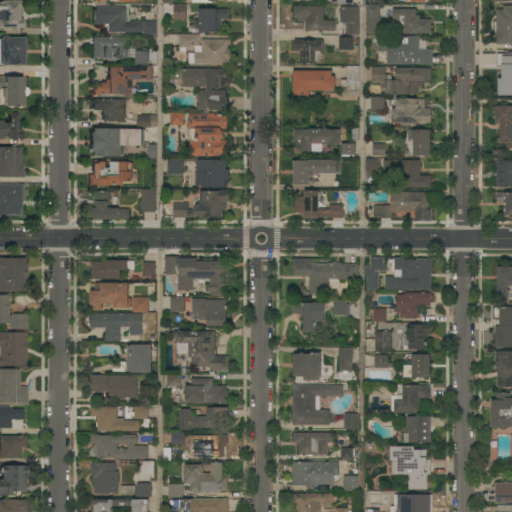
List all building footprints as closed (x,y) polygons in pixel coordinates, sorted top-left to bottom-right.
[(18,0),(18,19),(22,19),(22,28),(8,28),(8,29),(2,29),(2,28),(0,28),(0,0),(18,0)] [(175,20),(175,4),(187,4),(187,20),(175,20)] [(366,4),(379,4),(379,17),(381,17),(381,20),(385,20),(385,33),(366,33),(366,4)] [(125,7),(125,23),(129,23),(129,21),(156,21),(156,35),(143,35),(143,32),(106,32),(106,24),(92,24),(92,10),(95,10),(95,6),(125,7)] [(323,21),(335,21),(335,30),(329,30),(329,31),(305,30),(305,21),(298,21),(298,18),(294,18),(294,6),(324,6),(323,21)] [(511,6),(511,44),(496,44),(496,10),(503,10),(503,6),(511,6)] [(359,35),(346,35),(346,23),(340,23),(340,7),(358,7),(358,9),(359,9),(359,35)] [(221,32),(199,33),(199,28),(194,28),(194,20),(199,20),(199,9),(227,9),(227,19),(221,19),(221,32)] [(396,33),(396,25),(392,25),(392,15),(391,15),(391,11),(392,11),(392,9),(415,9),(415,15),(420,15),(420,19),(431,19),(431,33),(396,33)] [(200,34),(200,47),(191,47),(179,47),(179,34),(200,34)] [(22,37),(23,65),(0,65),(0,36),(1,36),(5,36),(6,37),(22,37)] [(387,64),(387,51),(378,51),(378,37),(397,37),(397,44),(408,44),(408,36),(419,36),(419,50),(432,50),(432,64),(387,64)] [(125,37),(125,48),(129,48),(129,58),(125,58),(113,58),(113,52),(110,52),(110,58),(91,58),(91,37),(125,37)] [(353,50),(339,50),(339,38),(353,38),(353,50)] [(228,40),(228,48),(231,48),(231,51),(233,51),(233,56),(231,56),(231,58),(232,58),(232,64),(195,64),(195,52),(202,52),(202,39),(228,40)] [(321,39),(321,41),(324,41),(324,51),(321,51),(321,62),(317,62),(317,63),(300,63),(300,50),(295,50),(295,40),(321,39)] [(135,64),(135,51),(136,51),(136,49),(147,49),(147,51),(148,51),(148,64),(135,64)] [(511,52),(511,95),(498,95),(498,80),(502,80),(502,66),(497,66),(497,53),(508,53),(508,52),(511,52)] [(359,97),(340,97),(340,80),(347,80),(347,66),(359,66),(359,97)] [(92,83),(104,83),(104,81),(104,80),(107,79),(106,67),(132,68),(151,68),(151,80),(132,80),(132,95),(92,95),(92,83)] [(385,67),(386,82),(371,83),(371,68),(385,67)] [(183,86),(184,68),(226,69),(226,97),(228,97),(228,101),(229,101),(229,106),(228,106),(228,110),(197,110),(197,104),(199,104),(199,91),(203,90),(207,90),(207,86),(183,86)] [(431,81),(421,81),(421,95),(391,95),(391,80),(395,80),(395,77),(394,77),(394,69),(397,69),(397,68),(412,68),(411,71),(414,71),(414,68),(431,69),(431,81)] [(332,71),(332,76),(335,76),(335,90),(334,90),(334,91),(324,91),(324,90),(309,90),(309,95),(294,95),(294,71),(332,71)] [(22,87),(24,87),(26,89),(27,91),(26,93),(26,95),(24,96),(22,97),(22,107),(3,107),(3,97),(1,97),(1,88),(3,88),(3,87),(0,87),(0,76),(22,77),(22,87)] [(371,97),(384,97),(384,110),(371,110),(371,97)] [(125,99),(125,122),(101,121),(101,111),(99,111),(99,110),(91,110),(91,99),(125,99)] [(421,100),(421,109),(431,109),(430,123),(395,122),(395,113),(392,113),(393,107),(394,103),(394,99),(421,100)] [(511,149),(507,149),(507,143),(500,143),(500,124),(496,124),(496,106),(511,106),(511,149)] [(170,125),(170,112),(184,112),(184,125),(170,125)] [(18,126),(19,126),(19,131),(22,131),(22,139),(8,139),(8,137),(0,137),(0,121),(8,121),(8,113),(18,113),(18,126)] [(208,115),(208,113),(215,113),(215,115),(227,114),(228,127),(227,127),(227,129),(221,129),(222,131),(224,131),(224,138),(222,138),(222,140),(228,140),(228,144),(229,144),(229,151),(228,151),(228,157),(190,157),(190,140),(190,130),(188,130),(187,128),(187,125),(188,123),(188,115),(208,115)] [(156,115),(156,127),(137,127),(137,115),(156,115)] [(144,146),(123,146),(123,157),(91,158),(91,153),(88,153),(88,132),(91,132),(91,129),(122,129),(122,130),(144,130),(144,146)] [(340,145),(338,145),(338,146),(330,146),(330,145),(328,145),(328,144),(312,144),(312,153),(296,153),(296,146),(298,146),(298,141),(293,141),(293,130),(340,130),(340,145)] [(430,156),(413,156),(413,146),(412,146),(412,142),(408,142),(408,134),(407,134),(407,132),(409,132),(409,130),(431,130),(430,156)] [(342,143),(355,143),(355,155),(342,155),(342,143)] [(385,143),(385,158),(373,158),(372,144),(385,143)] [(158,158),(149,159),(149,145),(157,145),(158,158)] [(0,147),(20,147),(21,166),(23,166),(23,177),(0,177),(0,147)] [(167,175),(167,159),(183,159),(183,174),(167,175)] [(294,161),(309,161),(309,160),(336,160),(336,159),(340,159),(340,171),(337,171),(337,173),(314,174),(314,175),(313,177),(311,177),(311,185),(294,184),(294,161)] [(365,172),(365,159),(378,159),(378,172),(365,172)] [(106,160),(106,162),(131,162),(131,163),(133,163),(133,168),(131,168),(131,172),(132,172),(132,181),(122,182),(122,186),(88,186),(88,175),(91,175),(91,160),(106,160)] [(226,160),(226,169),(229,169),(229,179),(227,179),(227,188),(201,188),(201,185),(196,185),(196,168),(197,168),(197,160),(226,160)] [(403,188),(403,176),(395,176),(395,171),(384,171),(384,161),(420,161),(420,176),(431,175),(431,188),(403,188)] [(496,161),(511,161),(511,188),(496,188),(496,161)] [(0,184),(23,184),(23,201),(22,201),(22,206),(21,206),(21,216),(1,215),(1,218),(0,218),(0,184)] [(155,212),(141,212),(141,189),(156,189),(155,212)] [(220,192),(220,190),(227,190),(227,193),(228,193),(228,198),(227,198),(227,202),(226,202),(226,210),(223,210),(223,217),(173,217),(173,204),(188,204),(188,210),(193,210),(193,205),(195,205),(195,203),(196,201),(197,200),(200,199),(200,191),(220,192)] [(110,191),(110,208),(128,208),(128,219),(92,219),(92,208),(93,208),(93,201),(94,201),(94,191),(110,191)] [(295,196),(305,196),(305,191),(318,191),(318,209),(329,209),(329,205),(343,204),(343,218),(329,218),(329,217),(319,217),(319,218),(305,218),(305,212),(295,212),(295,196)] [(374,205),(391,205),(391,192),(428,192),(428,200),(429,200),(429,205),(428,205),(428,209),(430,209),(430,220),(415,220),(416,211),(401,211),(392,211),(392,218),(380,218),(380,217),(373,217),(374,205)] [(511,193),(511,217),(504,217),(504,203),(496,203),(496,193),(511,193)] [(0,258),(24,258),(24,292),(0,292),(0,258)] [(165,258),(183,258),(183,262),(223,262),(223,269),(227,269),(227,294),(210,294),(210,281),(211,281),(211,278),(197,278),(197,274),(192,274),(192,289),(178,289),(178,273),(165,273),(165,258)] [(310,276),(293,276),(293,258),(314,259),(314,264),(326,264),(326,263),(341,263),(341,264),(358,264),(358,281),(329,280),(329,289),(321,289),(321,294),(309,294),(310,276)] [(367,277),(366,277),(366,266),(371,266),(371,258),(384,258),(384,264),(387,264),(387,271),(378,271),(379,289),(367,290),(367,277)] [(431,279),(430,279),(430,289),(385,289),(385,277),(402,277),(401,269),(395,269),(395,258),(403,258),(403,260),(418,260),(418,259),(431,259),(431,279)] [(91,261),(106,261),(106,260),(128,260),(128,270),(121,270),(121,279),(91,279),(91,261)] [(155,276),(142,276),(143,262),(155,262),(155,276)] [(497,267),(511,267),(511,300),(498,300),(497,267)] [(128,283),(128,298),(131,298),(131,307),(128,307),(128,308),(114,308),(114,304),(103,304),(103,311),(94,311),(94,305),(91,305),(91,291),(95,291),(95,283),(128,283)] [(431,293),(431,304),(430,304),(430,307),(418,307),(418,318),(400,318),(400,315),(396,315),(396,295),(405,295),(405,293),(431,293)] [(0,295),(8,295),(7,317),(9,317),(9,314),(11,314),(11,312),(22,312),(22,314),(27,314),(27,318),(26,318),(26,325),(27,325),(27,330),(9,329),(9,324),(0,324),(0,295)] [(148,297),(149,312),(133,312),(133,297),(148,297)] [(184,297),(184,312),(170,312),(170,297),(184,297)] [(227,300),(226,326),(207,326),(207,320),(194,320),(194,315),(193,315),(193,310),(191,310),(191,299),(202,299),(206,299),(206,300),(227,300)] [(334,316),(333,301),(349,301),(349,316),(334,316)] [(303,329),(304,329),(304,325),(303,325),(303,320),(304,320),(304,318),(300,318),(300,314),(295,314),(295,302),(325,302),(325,321),(320,321),(320,332),(315,332),(315,333),(303,333),(303,329)] [(499,305),(511,305),(511,347),(496,347),(496,327),(499,327),(499,305)] [(386,322),(373,322),(373,308),(386,308),(386,322)] [(142,314),(142,335),(131,335),(131,343),(119,343),(119,342),(104,341),(104,338),(105,338),(105,334),(104,334),(104,331),(106,331),(106,328),(91,328),(91,313),(142,314)] [(430,325),(430,333),(425,333),(425,351),(410,351),(410,348),(408,348),(408,341),(407,341),(407,328),(408,328),(408,325),(430,325)] [(215,356),(228,356),(228,370),(209,370),(209,367),(204,367),(204,370),(198,370),(198,366),(191,366),(191,357),(188,357),(188,344),(175,344),(175,336),(171,336),(171,332),(205,332),(205,331),(215,331),(215,356)] [(0,332),(26,333),(26,345),(25,345),(25,367),(0,367),(0,332)] [(391,352),(375,352),(375,332),(391,332),(391,352)] [(152,373),(131,373),(131,372),(128,372),(127,346),(131,346),(131,345),(151,345),(152,373)] [(352,371),(339,371),(339,348),(352,348),(352,371)] [(511,387),(497,387),(497,361),(496,361),(496,352),(511,352),(511,387)] [(321,377),(320,377),(320,381),(310,381),(306,382),(306,381),(303,381),(303,377),(294,377),(294,354),(308,354),(308,353),(321,353),(321,377)] [(388,355),(388,363),(393,363),(392,368),(388,368),(375,368),(375,355),(388,355)] [(430,377),(412,377),(405,377),(405,365),(412,365),(412,355),(430,355),(430,377)] [(18,387),(26,387),(26,403),(0,403),(0,369),(12,369),(18,369),(18,387)] [(167,386),(167,375),(180,375),(180,387),(167,386)] [(110,399),(110,392),(91,392),(91,376),(108,376),(138,376),(138,400),(110,399)] [(185,386),(191,386),(191,379),(213,379),(213,386),(226,386),(226,390),(228,390),(228,403),(185,403),(185,386)] [(293,425),(293,385),(343,385),(343,386),(344,386),(344,391),(343,391),(343,396),(319,396),(319,410),(329,410),(329,425),(293,425)] [(431,399),(418,398),(418,412),(395,412),(395,396),(403,396),(403,385),(431,386),(431,399)] [(511,427),(509,427),(506,427),(504,429),(503,429),(501,429),(500,428),(499,427),(491,427),(491,400),(497,400),(497,393),(510,393),(510,398),(511,398),(511,427)] [(148,406),(148,419),(134,419),(134,407),(148,406)] [(0,407),(10,407),(10,410),(22,410),(22,420),(12,420),(10,423),(10,429),(0,429),(0,407)] [(117,418),(124,418),(124,421),(139,421),(139,432),(97,431),(97,427),(96,427),(96,422),(97,422),(97,420),(95,420),(95,416),(91,416),(91,407),(117,407),(117,418)] [(179,409),(191,409),(191,417),(207,416),(207,408),(229,407),(229,419),(216,420),(216,428),(191,428),(191,430),(179,430),(179,409)] [(343,414),(358,414),(359,429),(344,429),(343,414)] [(403,420),(396,420),(396,415),(410,414),(410,417),(428,416),(428,442),(403,442),(403,420)] [(171,445),(171,433),(184,433),(184,445),(171,445)] [(333,433),(333,443),(327,443),(327,449),(328,449),(328,453),(327,453),(327,455),(312,455),(312,456),(308,456),(308,455),(299,455),(299,446),(296,446),(296,443),(293,443),(293,433),(333,433)] [(0,458),(0,435),(25,436),(25,447),(18,447),(18,459),(0,458)] [(137,435),(137,437),(138,437),(138,442),(137,442),(137,444),(135,444),(135,446),(148,446),(148,458),(135,458),(135,459),(115,459),(115,458),(97,458),(97,456),(96,456),(95,444),(91,444),(91,435),(137,435)] [(208,458),(195,458),(195,435),(228,435),(228,444),(227,444),(227,447),(224,447),(224,458),(208,458)] [(365,452),(365,438),(377,439),(377,452),(365,452)] [(414,446),(414,454),(416,454),(416,460),(431,460),(431,475),(392,474),(392,460),(390,460),(390,446),(414,446)] [(341,460),(341,448),(353,448),(353,461),(341,460)] [(140,461),(155,462),(154,481),(139,481),(140,461)] [(118,494),(94,493),(94,485),(93,485),(93,478),(92,478),(92,474),(91,474),(92,462),(115,463),(115,471),(118,471),(118,494)] [(338,462),(339,475),(334,475),(334,485),(293,485),(292,462),(338,462)] [(222,477),(228,477),(228,491),(220,491),(220,493),(191,493),(191,486),(186,486),(186,484),(185,484),(185,481),(183,481),(183,474),(185,474),(185,465),(202,465),(202,473),(211,473),(211,463),(222,463),(222,477)] [(0,465),(26,465),(26,475),(24,475),(24,483),(25,483),(28,485),(27,489),(26,492),(23,492),(21,492),(20,491),(13,491),(13,495),(0,495),(0,465)] [(343,476),(358,476),(358,491),(343,491),(343,476)] [(151,497),(137,497),(137,483),(151,483),(151,497)] [(511,502),(506,502),(506,503),(495,503),(495,483),(511,483),(511,502)] [(168,484),(183,484),(183,497),(168,497),(168,484)] [(332,494),(332,496),(333,497),(333,500),(332,501),(332,507),(323,507),(322,503),(320,503),(320,511),(297,511),(297,510),(296,509),(296,506),(297,505),(297,503),(294,503),(294,494),(332,494)] [(406,510),(406,494),(430,494),(430,505),(426,505),(426,510),(422,510),(422,511),(391,511),(391,510),(406,510)] [(148,511),(132,511),(132,507),(114,507),(114,511),(92,511),(92,499),(113,499),(113,500),(115,500),(148,499),(148,511)] [(228,499),(228,511),(172,511),(172,499),(228,499)] [(0,511),(0,500),(27,500),(27,501),(28,501),(28,511),(0,511)]
